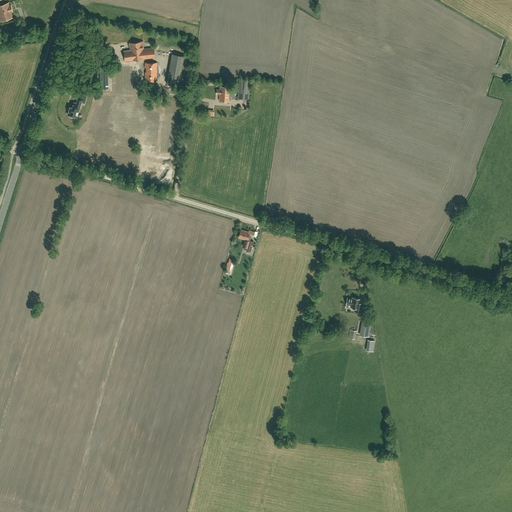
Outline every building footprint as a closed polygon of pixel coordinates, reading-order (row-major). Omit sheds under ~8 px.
[(0,18),(1,21),(13,17),(11,11),(12,10),(11,5),(9,5),(8,3),(0,5),(0,18)] [(125,61),(155,57),(154,47),(144,49),(143,41),(129,43),(130,50),(124,51),(125,61)] [(183,88),(190,58),(172,54),(165,84),(183,88)] [(145,81),(157,80),(157,72),(155,72),(155,68),(157,68),(157,62),(145,62),(145,68),(146,68),(146,72),(145,72),(145,81)] [(115,70),(112,71),(112,133),(122,133),(122,129),(125,129),(127,131),(130,130),(130,127),(134,127),(135,131),(142,121),(142,110),(139,108),(144,107),(144,101),(142,104),(142,107),(137,108),(136,107),(136,98),(143,98),(144,98),(144,96),(137,96),(139,94),(138,83),(134,83),(134,67),(118,67),(115,70)] [(250,79),(239,78),(238,98),(249,99),(250,79)] [(229,101),(230,95),(230,87),(220,86),(220,89),(217,89),(217,94),(220,94),(219,100),(229,101)] [(70,115),(70,116),(69,116),(69,117),(70,118),(70,119),(71,119),(72,119),(73,119),(74,119),(74,118),(75,116),(77,117),(80,105),(81,102),(84,103),(87,95),(79,93),(77,100),(77,101),(76,103),(74,103),(72,108),(70,107),(69,107),(68,107),(68,108),(67,108),(67,109),(67,110),(68,110),(68,111),(69,111),(68,114),(70,115)] [(158,117),(158,106),(148,106),(148,117),(158,117)] [(169,132),(176,133),(178,116),(167,114),(165,127),(169,127),(169,132)] [(248,245),(247,247),(246,251),(250,252),(253,241),(250,240),(251,236),(253,236),(254,232),(248,230),(248,231),(241,229),(239,237),(245,239),(243,243),(248,245)] [(248,258),(249,254),(243,253),(241,262),(250,264),(251,259),(248,258)] [(230,273),(233,264),(234,260),(229,258),(228,262),(225,272),(230,273)] [(508,282),(511,268),(503,265),(498,280),(508,282)] [(358,303),(359,299),(352,298),(352,300),(347,299),(346,304),(351,305),(350,307),(355,308),(354,312),(360,313),(362,304),(358,303)] [(364,322),(362,335),(368,336),(370,323),(364,322)]
